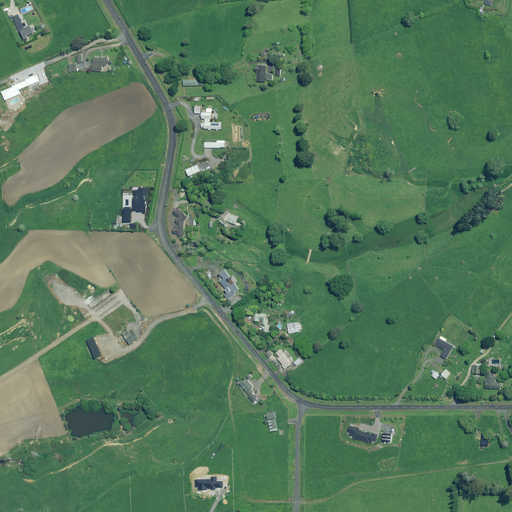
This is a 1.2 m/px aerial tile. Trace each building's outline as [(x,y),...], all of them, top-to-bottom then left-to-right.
[(24,41),(30,39),(28,36),(35,33),(33,26),(26,29),(20,15),(14,17),(24,41)] [(101,58),(95,57),(92,70),(103,72),(104,67),(108,65),(108,64),(111,62),(108,56),(103,59),(103,57),(101,57),(101,58)] [(79,71),(78,64),(70,65),(71,72),(79,71)] [(274,74),(267,73),(267,66),(258,66),(255,69),(258,74),(257,81),(266,82),(266,75),(267,76),(267,81),(273,81),(274,74)] [(206,119),(206,124),(202,123),(202,128),(205,128),(205,129),(209,129),(209,130),(212,130),(212,129),(217,129),(217,130),(219,130),(219,129),(222,129),(222,124),(211,123),(211,119),(213,119),(213,113),(203,113),(203,119),(206,119)] [(200,171),(197,165),(186,170),(189,176),(200,171)] [(145,188),(140,188),(140,190),(135,190),(135,194),(137,194),(137,200),(134,200),(134,206),(135,206),(135,210),(138,210),(138,212),(145,212),(145,207),(146,199),(144,199),(145,188)] [(184,213),(179,208),(174,213),(178,217),(177,218),(178,224),(176,227),(175,228),(175,234),(179,234),(179,236),(184,235),(184,229),(185,228),(185,224),(186,224),(186,221),(189,217),(184,213)] [(239,218),(230,214),(227,221),(237,225),(239,218)] [(231,277),(226,270),(221,274),(224,279),(221,281),(228,293),(225,295),(228,300),(237,294),(235,292),(239,289),(236,284),(235,284),(231,277)] [(263,332),(269,332),(269,330),(270,330),(270,328),(269,328),(269,325),(268,325),(269,315),(267,315),(267,314),(261,314),(254,314),(254,321),(259,321),(260,319),(262,320),(262,324),(264,324),(263,332)] [(299,325),(299,323),(294,324),(294,323),(288,324),(290,334),(300,332),(300,330),(302,329),(302,324),(299,325)] [(140,339),(133,329),(124,334),(128,341),(129,341),(131,344),(140,339)] [(105,356),(96,338),(89,341),(98,359),(105,356)] [(454,347),(447,342),(441,338),(440,338),(435,345),(445,350),(441,356),(447,359),(454,347)] [(288,357),(281,350),(277,353),(280,357),(278,359),(283,365),(282,366),(285,369),(291,365),(289,364),(291,362),(287,358),(288,357)] [(481,364),(477,364),(477,366),(474,365),(473,373),(482,374),(483,366),(481,366),(481,364)] [(451,374),(447,369),(442,375),(447,379),(451,374)] [(496,374),(488,373),(487,383),(486,383),(486,388),(502,389),(502,382),(498,382),(498,378),(495,378),(496,374)] [(254,387),(249,380),(246,382),(245,381),(241,384),(250,395),(254,392),(252,389),(254,387)] [(258,399),(254,394),(250,397),(254,402),(258,399)] [(276,418),(275,413),(268,414),(271,432),(278,431),(276,418)] [(353,438),(370,443),(370,442),(374,443),(374,441),(376,441),(377,442),(379,435),(373,433),(373,434),(368,432),(367,433),(359,431),(360,429),(351,426),(349,433),(350,433),(350,435),(354,437),(353,438)] [(393,434),(383,432),(382,441),(392,442),(393,434)] [(490,433),(482,433),(481,446),(489,446),(490,433)]
